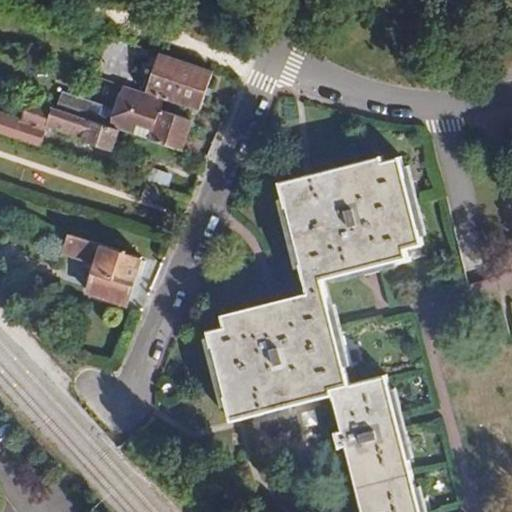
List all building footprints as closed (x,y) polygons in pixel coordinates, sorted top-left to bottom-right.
[(199,111),(213,71),(159,53),(146,93),(164,99),(199,111)] [(192,121),(161,110),(164,99),(146,93),(124,86),(116,110),(63,92),(58,109),(119,130),(181,152),(192,121)] [(58,109),(25,98),(19,117),(17,123),(41,131),(43,126),(49,128),(79,139),(80,141),(111,152),(119,130),(58,109)] [(17,123),(19,117),(0,111),(0,133),(43,147),(49,128),(43,126),(41,131),(17,123)] [(419,511),(385,377),(348,386),(320,280),(402,259),(405,258),(406,257),(404,249),(421,244),(399,159),(382,164),(380,158),(279,184),(308,294),(221,316),(225,328),(208,333),(231,421),(333,395),(343,431),(336,434),(339,448),(346,446),(363,511),(419,511)] [(183,214),(191,197),(148,182),(142,200),(183,214)] [(126,306),(142,258),(69,234),(63,254),(94,264),(85,293),(126,306)]
